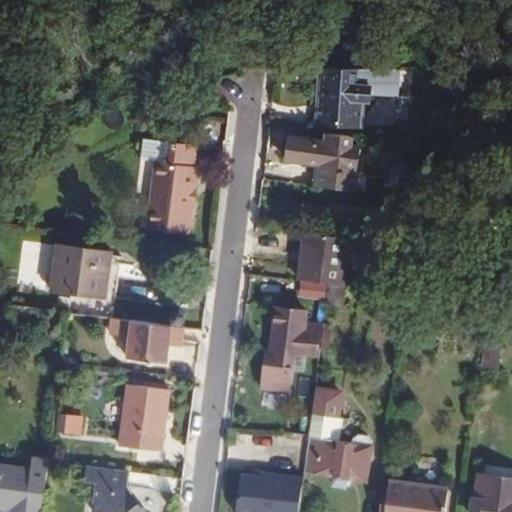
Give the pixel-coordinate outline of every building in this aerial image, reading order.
[(326,66),(317,66),(314,123),(322,123),(326,66)] [(359,83),(360,67),(326,66),(322,123),(354,126),(354,125),(363,126),(365,102),(370,102),(371,84),(359,83)] [(166,162),(169,141),(144,136),(140,158),(155,160),(166,162)] [(319,187),(354,192),(359,146),(289,137),(286,158),(322,163),(319,187)] [(199,143),(169,141),(166,162),(155,160),(146,228),(191,234),(199,166),(196,165),(199,143)] [(344,285),(349,238),(305,232),(300,279),(306,280),(330,283),(341,284),(344,285)] [(59,243),(52,289),(105,298),(113,251),(59,243)] [(328,298),(330,283),(306,280),(304,295),(328,298)] [(338,304),(341,284),(330,283),(328,298),(327,303),(338,304)] [(507,306),(488,304),(480,369),(500,371),(507,306)] [(310,311),(275,306),(269,350),(292,354),(304,355),(318,357),(322,324),(308,322),(310,311)] [(185,328),(106,318),(105,329),(132,332),(129,357),(167,362),(169,343),(183,345),(185,328)] [(290,370),(292,354),(269,350),(264,350),(259,390),(287,393),(290,370)] [(302,372),(304,355),(292,354),(290,370),(302,372)] [(171,389),(128,383),(120,446),(163,452),(171,389)] [(342,388),(317,384),(313,411),(310,433),(305,471),(334,475),(332,483),(334,485),(344,487),(347,485),(348,478),(368,481),(374,441),(373,441),(374,436),(370,430),(360,429),(355,433),(354,438),(340,436),(344,413),(339,412),(342,388)] [(56,414),(54,431),(82,435),(84,415),(56,414)] [(11,511),(41,511),(49,457),(33,455),(31,469),(0,465),(0,507),(11,509),(11,511)] [(93,511),(98,511),(147,511),(128,487),(130,471),(87,465),(85,480),(97,482),(93,511)] [(242,473),(237,511),(238,511),(299,511),(304,476),(273,472),(273,477),(262,475),(242,473)] [(511,478),(479,474),(476,499),(473,498),(471,511),(511,511),(511,475),(511,476),(511,478)] [(389,478),(388,484),(384,511),(445,511),(449,486),(389,478)] [(384,511),(388,484),(383,483),(379,511),(384,511)]
